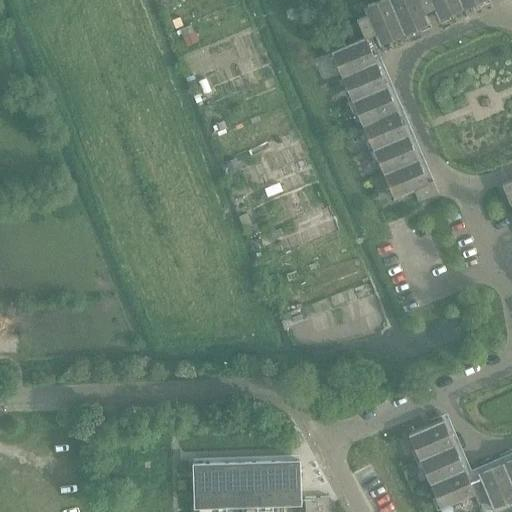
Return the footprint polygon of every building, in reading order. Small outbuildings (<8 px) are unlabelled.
[(389,0),(379,0),(363,7),(366,14),(374,33),(379,44),(404,33),(389,0)] [(419,0),(389,0),(404,33),(429,23),(425,12),(419,0)] [(434,8),(430,0),(419,0),(425,12),(434,8)] [(459,0),(430,0),(434,8),(438,19),(463,8),(459,0)] [(374,33),(366,14),(356,18),(364,37),(365,36),(365,37),(374,33)] [(364,37),(331,51),(342,76),(376,61),(365,37),(365,36),(364,37)] [(386,85),(376,61),(342,76),(352,100),(386,85)] [(386,85),(352,100),(362,124),(396,109),(386,85)] [(396,109),(362,124),(373,148),(407,133),(396,109)] [(373,148),(383,172),(417,157),(407,133),(373,148)] [(417,157),(383,172),(394,198),(414,189),(433,181),(432,179),(428,181),(417,157)] [(511,180),(502,184),(510,204),(511,202),(511,180)] [(433,181),(414,189),(418,199),(438,191),(433,181)] [(443,419),(409,434),(419,458),(453,444),(443,419)] [(453,444),(419,458),(430,483),(464,468),(453,444)] [(511,457),(502,462),(511,484),(511,457)] [(287,462),(288,505),(301,504),(301,499),(299,461),(287,462)] [(264,462),(240,463),(241,506),(265,505),(264,462)] [(264,462),(265,505),(288,505),(287,462),(264,462)] [(511,484),(502,462),(478,472),(480,477),(489,499),(492,507),(511,497),(511,484)] [(216,463),(193,464),(194,508),(218,507),(216,463)] [(240,463),(216,463),(218,507),(241,506),(240,463)] [(464,468),(430,483),(440,508),(474,493),(475,493),(470,482),(464,468)] [(475,493),(474,493),(478,504),(489,499),(480,477),(470,482),(475,493)] [(330,511),(330,498),(305,499),(305,511),(330,511)]
